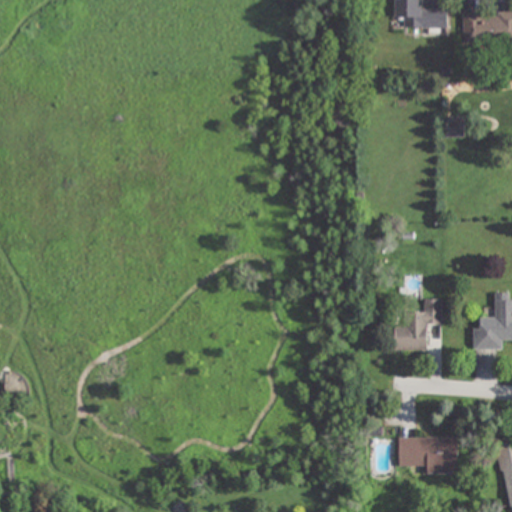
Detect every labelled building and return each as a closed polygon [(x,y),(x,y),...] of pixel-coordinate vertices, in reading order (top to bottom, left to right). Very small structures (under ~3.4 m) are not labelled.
[(448,10),(422,9),(422,0),(396,0),(396,19),(405,19),(405,29),(447,30),(448,10)] [(511,14),(464,14),(464,45),(511,44),(511,14)] [(447,137),(465,137),(465,118),(447,118),(447,137)] [(511,339),(511,299),(511,293),(497,292),(497,318),(476,318),(475,350),(505,350),(505,340),(511,339)] [(396,351),(429,351),(429,328),(443,328),(443,298),(425,299),(425,311),(407,311),(407,323),(396,323),(396,351)] [(428,474),(459,474),(459,438),(400,437),(400,466),(428,466),(428,474)]
